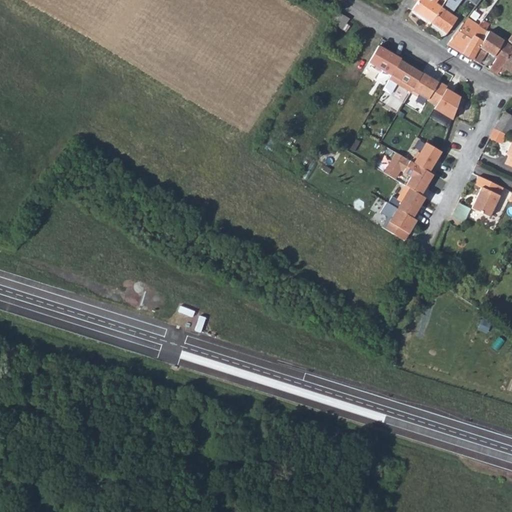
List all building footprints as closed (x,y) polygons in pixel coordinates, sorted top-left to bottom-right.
[(424,25),(426,26),(426,25),(429,22),(444,2),(441,0),(415,0),(416,0),(410,10),(420,16),(419,19),(425,23),(424,25)] [(454,0),(454,1),(452,0),(444,0),(444,2),(454,9),(460,0),(454,0)] [(454,9),(444,2),(429,22),(444,33),(459,12),(454,9)] [(346,27),(350,19),(338,13),(332,24),(348,34),(351,29),(346,27)] [(471,59),(487,31),(486,30),(485,31),(483,30),(476,26),(477,25),(465,17),(446,44),(471,59)] [(487,23),(481,19),(477,25),(476,26),(483,30),(487,23)] [(442,36),(444,33),(429,22),(426,25),(442,36)] [(493,58),(488,69),(495,74),(496,74),(497,71),(511,45),(511,43),(507,40),(503,37),(501,41),(487,31),(471,59),(477,63),(484,51),(493,58)] [(511,32),(507,40),(511,43),(511,45),(497,71),(501,74),(504,69),(511,74),(511,32)] [(402,59),(379,47),(370,64),(392,76),(401,61),(402,59)] [(422,73),(401,61),(392,76),(390,80),(411,92),(422,73)] [(411,92),(418,96),(419,94),(428,99),(428,100),(436,105),(448,86),(439,81),(438,82),(423,73),(422,73),(411,92)] [(511,124),(511,116),(503,111),(493,127),(505,134),(506,134),(507,135),(511,124)] [(500,143),(505,134),(493,127),(488,136),(500,143)] [(396,151),(384,171),(395,178),(401,169),(411,175),(406,184),(421,193),(433,173),(396,151)] [(500,186),(475,175),(472,182),(479,185),(469,208),(486,216),(496,194),(500,186)] [(393,195),(389,201),(414,216),(425,196),(421,193),(406,184),(398,198),(393,195)] [(500,186),(496,194),(508,199),(511,192),(500,186)] [(387,200),(381,211),(389,215),(382,226),(394,232),(398,226),(409,232),(418,218),(414,216),(389,201),(387,200)] [(444,267),(432,262),(428,270),(440,276),(444,267)]
